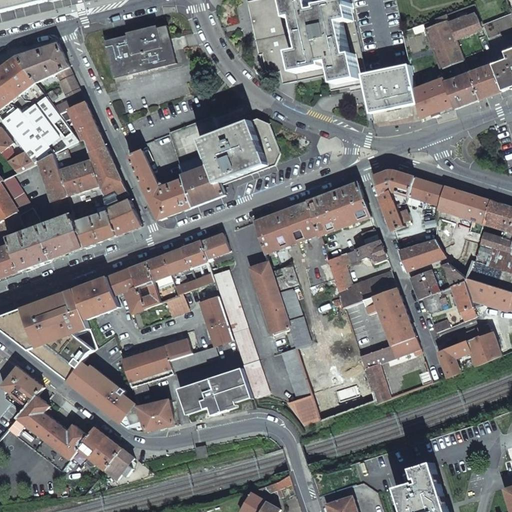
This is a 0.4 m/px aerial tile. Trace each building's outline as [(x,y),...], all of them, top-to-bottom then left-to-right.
[(0,0),(0,11),(44,0),(0,0)] [(340,0),(315,6),(313,0),(251,0),(263,51),(273,49),(275,61),(287,59),(290,73),(333,65),(337,82),(364,76),(372,111),(412,103),(419,101),(416,88),(415,84),(416,83),(404,29),(397,0),(340,0)] [(462,23),(453,26),(458,39),(483,29),(473,4),(457,10),(462,23)] [(439,23),(427,28),(441,67),(459,61),(465,59),(458,39),(453,26),(448,13),(436,17),(439,23)] [(511,13),(485,23),(490,37),(511,29),(511,13)] [(168,22),(104,37),(113,75),(116,89),(139,83),(136,70),(177,60),(168,22)] [(63,81),(75,76),(60,44),(17,58),(38,83),(39,83),(59,73),(63,81)] [(498,62),(495,64),(505,90),(511,87),(511,50),(508,52),(510,58),(498,62)] [(70,148),(81,142),(67,122),(66,122),(61,115),(56,107),(39,83),(38,83),(17,58),(0,70),(0,117),(19,141),(21,140),(40,163),(42,162),(57,154),(70,148)] [(495,64),(491,65),(470,73),(480,99),(505,90),(495,64)] [(480,99),(470,73),(447,82),(455,105),(456,108),(480,99)] [(73,109),(87,102),(75,76),(63,81),(61,81),(69,101),(73,109)] [(445,78),(416,88),(419,101),(421,108),(423,117),(433,113),(434,117),(441,114),(440,111),(455,105),(447,82),(445,78)] [(62,115),(73,109),(69,101),(56,107),(61,115),(62,115)] [(87,140),(93,155),(108,148),(87,102),(73,109),(62,115),(66,122),(75,117),(85,140),(87,140)] [(194,207),(228,194),(223,182),(248,174),(253,175),(277,166),(283,156),(272,126),(260,121),(222,134),(215,117),(172,133),(185,178),(194,207)] [(11,161),(17,158),(11,147),(15,144),(1,127),(0,127),(0,149),(10,161),(11,161)] [(63,171),(77,166),(70,148),(57,154),(63,171)] [(108,148),(93,155),(94,160),(103,185),(110,204),(130,194),(108,148)] [(144,150),(137,153),(131,155),(159,217),(160,218),(162,219),(164,219),(165,218),(194,207),(185,178),(171,183),(170,181),(162,184),(163,186),(159,188),(156,182),(158,181),(144,150)] [(20,172),(38,163),(28,152),(17,158),(11,161),(20,172)] [(74,207),(71,196),(63,171),(57,154),(42,162),(57,212),(70,208),(74,207)] [(103,185),(94,160),(77,166),(63,171),(71,196),(103,185)] [(443,205),(448,187),(393,169),(375,177),(395,230),(402,227),(407,225),(406,221),(412,219),(409,210),(403,212),(400,206),(402,206),(397,191),(443,205)] [(25,271),(87,247),(76,214),(72,216),(44,226),(41,218),(15,175),(7,181),(3,184),(19,212),(26,224),(10,231),(12,237),(15,244),(25,271)] [(361,182),(311,201),(322,235),(373,216),(361,182)] [(3,184),(0,184),(0,222),(19,212),(3,184)] [(111,209),(110,204),(103,185),(71,196),(74,207),(76,214),(87,247),(121,235),(111,209)] [(442,207),(487,222),(493,201),(448,187),(443,205),(442,207)] [(145,226),(132,200),(111,209),(121,235),(145,226)] [(257,221),(268,254),(287,247),(288,249),(292,248),(291,245),(317,235),(322,235),(311,201),(257,221)] [(511,206),(493,201),(487,222),(511,229),(511,239),(487,232),(481,250),(483,251),(481,257),(491,260),(495,248),(511,253),(511,206)] [(26,224),(19,212),(0,222),(0,224),(6,240),(12,237),(10,231),(26,224)] [(368,244),(380,239),(376,227),(363,232),(368,244)] [(232,251),(226,232),(204,241),(210,259),(220,256),(232,251)] [(448,256),(438,237),(402,250),(410,271),(448,256)] [(339,239),(325,244),(330,260),(345,254),(339,239)] [(330,260),(346,307),(366,300),(400,287),(393,268),(389,270),(390,272),(358,284),(351,264),(356,261),(357,263),(367,260),(366,257),(372,255),(376,256),(379,263),(390,259),(382,239),(380,239),(368,244),(353,251),(349,252),(345,254),(330,260)] [(193,268),(211,261),(210,259),(204,241),(186,248),(193,268)] [(0,250),(0,279),(25,271),(15,244),(0,250)] [(181,294),(197,288),(199,287),(197,280),(190,282),(186,270),(193,268),(186,248),(168,254),(181,294)] [(168,254),(150,261),(157,281),(167,277),(171,289),(161,293),(164,302),(181,296),(181,294),(168,254)] [(468,283),(469,280),(475,261),(475,260),(462,256),(451,263),(452,264),(468,283)] [(322,420),(322,421),(376,401),(370,382),(364,384),(366,389),(331,401),(293,286),(300,284),(292,257),(280,262),(283,268),(274,271),(280,290),(298,347),(314,395),(322,420)] [(157,281),(150,261),(134,267),(148,308),(164,302),(161,293),(157,281)] [(511,291),(511,271),(475,261),(469,280),(511,291)] [(252,269),(261,296),(280,290),(274,271),(271,263),(267,264),(252,269)] [(454,288),(468,283),(452,264),(444,267),(454,288)] [(119,295),(127,292),(134,313),(148,308),(134,267),(112,276),(119,295)] [(217,275),(255,397),(270,393),(232,270),(217,275)] [(413,278),(421,300),(425,298),(440,293),(441,293),(433,271),(413,278)] [(199,287),(217,281),(215,274),(197,280),(199,287)] [(112,276),(111,276),(78,288),(89,318),(123,306),(119,295),(112,276)] [(487,309),(486,303),(510,311),(511,306),(511,291),(469,280),(468,283),(479,316),(487,309)] [(480,318),(479,316),(468,283),(454,288),(462,313),(463,313),(467,323),(480,318)] [(371,314),(383,310),(395,344),(418,336),(400,287),(366,300),(371,314)] [(93,354),(100,348),(94,330),(89,318),(78,288),(55,297),(0,317),(0,318),(0,324),(12,334),(71,381),(73,379),(86,362),(93,354)] [(280,290),(261,296),(272,333),(286,329),(292,349),(298,347),(280,290)] [(440,293),(425,298),(431,313),(445,307),(440,293)] [(184,295),(169,301),(174,316),(175,317),(190,311),(190,310),(184,295)] [(217,345),(235,339),(232,328),(222,296),(203,302),(217,345)] [(438,334),(453,328),(450,320),(435,325),(438,334)] [(483,336),(492,361),(504,355),(495,332),(493,333),(489,323),(458,337),(462,345),(483,336)] [(376,401),(377,403),(390,398),(379,363),(415,351),(417,355),(424,352),(418,336),(395,344),(361,355),(366,370),(370,382),(376,401)] [(479,366),(492,361),(483,336),(462,345),(440,353),(449,377),(461,373),(455,358),(473,351),(479,366)] [(175,373),(175,372),(171,360),(194,353),(189,339),(125,360),(134,387),(140,385),(175,373)] [(221,358),(217,345),(194,353),(171,360),(175,372),(221,358)] [(292,349),(282,353),(298,400),(289,403),(306,425),(322,420),(314,395),(298,347),(292,349)] [(122,392),(86,362),(73,379),(81,385),(79,387),(128,425),(133,428),(138,430),(143,431),(149,432),(141,407),(126,395),(129,391),(126,388),(122,392)] [(238,400),(253,395),(244,367),(188,387),(189,390),(182,393),(190,415),(211,407),(214,416),(232,410),(231,408),(239,405),(238,400)] [(46,388),(19,368),(5,386),(27,403),(25,406),(29,409),(40,395),(46,388)] [(144,395),(140,385),(134,387),(135,389),(137,398),(144,395)] [(98,462),(108,470),(125,449),(98,428),(91,436),(77,425),(72,432),(49,413),(54,407),(40,395),(29,409),(26,413),(12,431),(64,472),(81,449),(91,457),(87,461),(89,463),(89,465),(92,466),(95,466),(98,462)] [(149,432),(178,426),(174,407),(177,406),(175,401),(172,401),(172,400),(141,407),(149,432)] [(211,456),(209,446),(200,448),(202,458),(211,456)] [(125,449),(108,470),(120,479),(125,473),(130,477),(137,469),(131,465),(137,458),(125,449)] [(448,511),(433,462),(412,468),(416,479),(418,478),(419,482),(415,484),(414,482),(396,487),(404,511),(448,511)] [(291,475),(277,482),(266,486),(270,493),(294,484),(291,475)] [(242,511),(281,511),(284,508),(254,491),(242,511)] [(359,511),(353,495),(328,504),(331,511),(359,511)]
